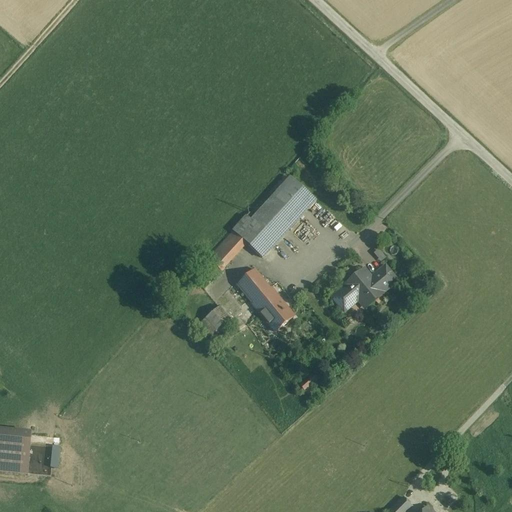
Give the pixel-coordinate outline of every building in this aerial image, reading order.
[(290,181),(250,224),(245,220),(233,236),(237,239),(263,262),(315,204),(290,181)] [(232,237),(209,262),(223,275),(246,249),(232,237)] [(380,251),(374,256),(382,264),(387,260),(380,251)] [(237,286),(252,304),(271,289),(256,270),(237,286)] [(343,291),(333,299),(345,313),(361,300),(368,309),(371,306),(372,306),(378,301),(377,299),(383,295),(384,296),(385,295),(383,294),(397,282),(388,271),(372,284),(369,280),(370,278),(364,271),(346,286),(348,288),(344,292),(343,291)] [(271,289),(252,304),(276,333),(295,318),(271,289)] [(221,310),(197,329),(207,340),(230,321),(221,310)] [(315,373),(300,384),(304,388),(318,377),(315,373)] [(304,388),(308,395),(326,383),(321,376),(304,388)] [(0,432),(0,442),(30,445),(31,436),(0,432)] [(30,445),(0,442),(0,471),(28,474),(30,445)] [(404,498),(390,511),(408,511),(413,508),(404,498)]
